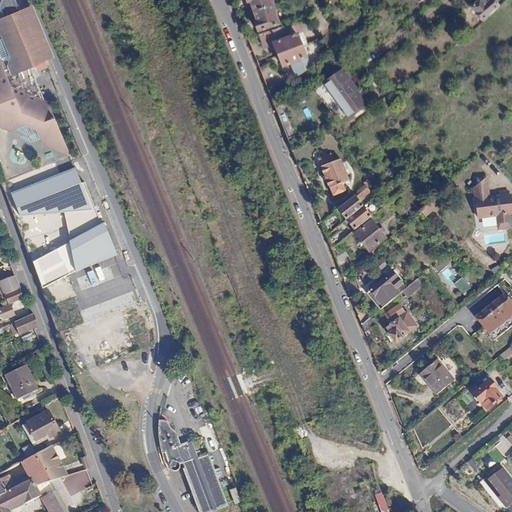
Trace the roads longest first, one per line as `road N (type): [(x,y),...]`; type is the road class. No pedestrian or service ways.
road 1 (residential): [(178,511),(151,430),(169,355),(164,319),(29,0)]
road 2 (residential): [(224,0),(416,487)]
road 3 (residential): [(0,196),(117,511)]
road 4 (residential): [(511,406),(441,478),(416,487)]
